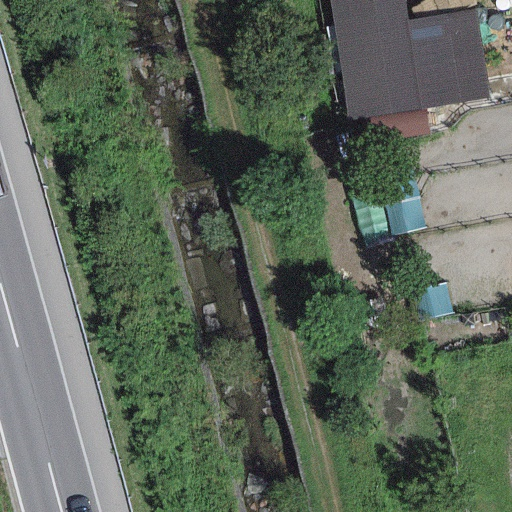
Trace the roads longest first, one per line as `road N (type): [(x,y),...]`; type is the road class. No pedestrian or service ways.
road 1 (track): [(331,511),(196,0)]
road 2 (motorway): [(55,511),(0,298)]
